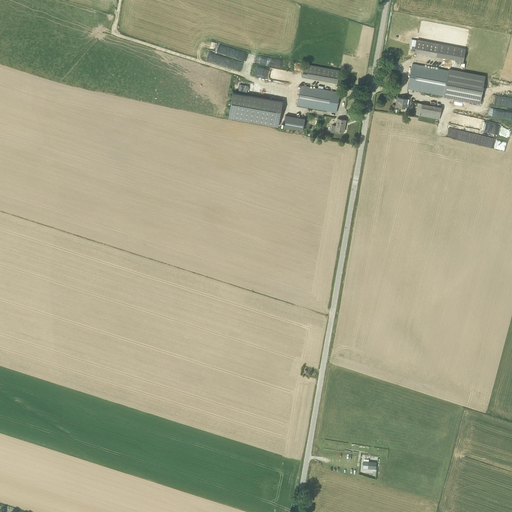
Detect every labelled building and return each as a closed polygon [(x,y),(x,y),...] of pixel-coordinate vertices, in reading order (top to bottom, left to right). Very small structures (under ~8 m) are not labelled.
[(466,48),(439,45),(417,40),(415,53),(436,57),(463,62),(466,48)] [(337,83),(339,72),(340,70),(304,64),(302,77),(337,83)] [(408,89),(444,96),(480,103),(486,76),(449,69),(449,71),(413,64),(408,89)] [(258,66),(256,76),(279,80),(280,78),(273,77),(274,72),(271,72),(271,74),(260,72),(261,66),(258,66)] [(301,85),(297,105),(336,112),(340,92),(301,85)] [(511,92),(510,92),(509,97),(492,94),(490,105),(511,108),(511,92)] [(229,117),(278,126),(283,101),(233,93),(229,117)] [(396,106),(405,108),(407,98),(397,97),(397,101),(398,101),(397,106),(396,106)] [(423,104),(420,116),(440,120),(442,107),(423,104)] [(511,110),(498,110),(498,119),(511,119),(511,110)] [(285,115),(283,127),(303,131),(305,118),(285,115)] [(340,131),(344,132),(346,121),(337,120),(336,126),(331,125),(330,132),(339,134),(340,131)] [(483,137),(483,147),(495,147),(495,137),(483,137)]
